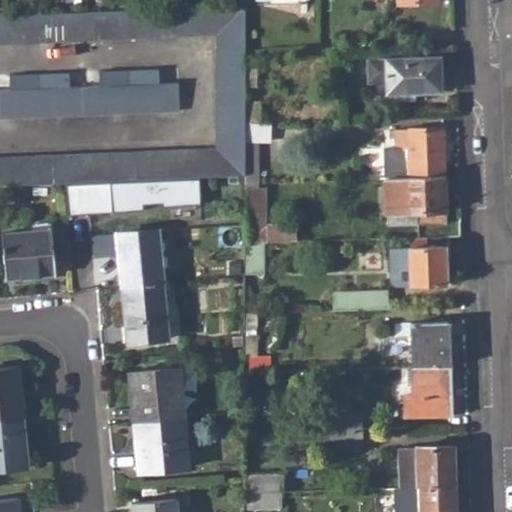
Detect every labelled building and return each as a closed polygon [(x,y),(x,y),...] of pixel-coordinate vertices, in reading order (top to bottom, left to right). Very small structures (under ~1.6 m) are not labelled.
[(0,157),(0,183),(242,175),(242,146),(242,122),(242,109),(243,5),(0,12),(0,40),(214,33),(213,149),(0,157)] [(367,82),(373,82),(385,82),(385,93),(413,93),(442,91),(440,55),(367,61),(367,82)] [(0,89),(0,117),(178,109),(177,82),(0,89)] [(374,93),(385,93),(385,82),(373,82),(374,93)] [(258,109),(242,109),(242,122),(258,121),(258,109)] [(256,181),(257,138),(263,138),(263,122),(258,121),(242,122),(242,146),(242,175),(242,181),(256,181)] [(394,138),(393,149),(406,148),(408,178),(443,177),(442,128),(386,130),(386,138),(394,138)] [(393,149),(396,178),(408,178),(406,148),(393,149)] [(414,209),(415,224),(444,223),(443,177),(408,178),(396,178),(382,178),(383,209),(414,209)] [(244,186),(244,241),(262,241),(293,240),(293,224),(263,224),(263,186),(244,186)] [(383,224),(415,224),(414,209),(383,209),(383,224)] [(33,222),(34,228),(60,227),(60,219),(33,222)] [(66,226),(60,227),(34,228),(0,231),(5,281),(55,277),(55,273),(70,272),(66,226)] [(120,233),(124,289),(160,285),(155,230),(120,233)] [(242,242),(242,271),(262,271),(262,241),(244,241),(242,242)] [(409,247),(409,284),(446,283),(445,246),(409,247)] [(409,284),(409,247),(396,247),(396,285),(409,284)] [(119,289),(124,344),(165,341),(160,285),(124,289),(119,289)] [(351,292),(351,309),(385,308),(384,291),(351,292)] [(409,337),(410,367),(448,366),(447,321),(392,323),(393,337),(409,337)] [(448,366),(410,367),(410,396),(401,396),(401,418),(450,416),(448,366)] [(399,368),(401,396),(410,396),(410,367),(399,368)] [(134,390),(138,423),(182,419),(177,369),(128,374),(130,390),(134,390)] [(0,371),(0,421),(24,419),(19,370),(0,371)] [(326,415),(327,429),(358,429),(357,415),(326,415)] [(0,421),(0,472),(28,469),(24,419),(0,421)] [(135,448),(138,473),(187,468),(182,419),(138,423),(141,448),(135,448)] [(314,430),(314,449),(359,448),(358,429),(327,429),(314,430)] [(394,447),(395,489),(415,488),(452,488),(451,446),(394,447)] [(242,474),(242,493),(275,492),(279,492),(278,473),(242,474)] [(452,511),(452,488),(415,488),(395,489),(390,489),(391,511),(452,511)] [(276,509),(275,492),(242,493),(242,509),(276,509)] [(131,504),(131,511),(176,511),(175,500),(131,504)] [(0,502),(0,511),(19,511),(18,501),(0,502)]
